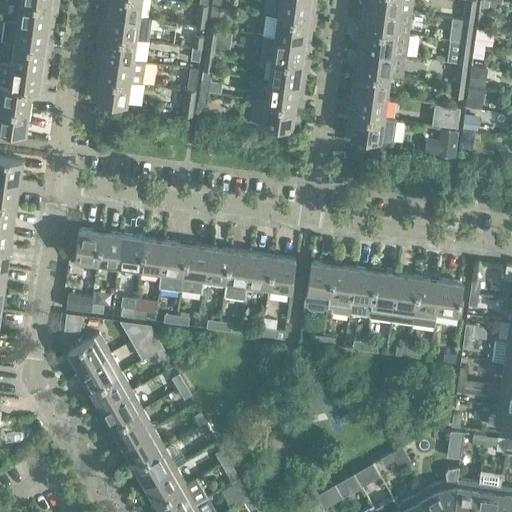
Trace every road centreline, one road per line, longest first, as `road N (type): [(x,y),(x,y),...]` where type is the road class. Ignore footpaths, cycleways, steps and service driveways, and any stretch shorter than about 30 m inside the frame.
road 1 (residential): [(55,181),(33,377),(79,459)]
road 2 (residential): [(309,218),(55,181)]
road 3 (residential): [(511,246),(309,218)]
